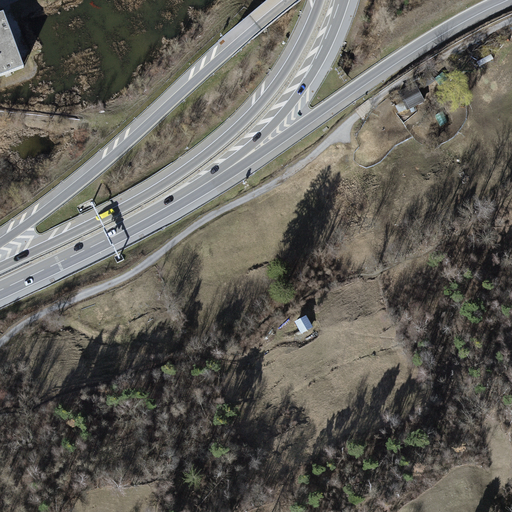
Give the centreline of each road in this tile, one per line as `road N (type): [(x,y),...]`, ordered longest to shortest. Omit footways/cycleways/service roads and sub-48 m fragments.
road 1 (track): [(0,352),(28,325),(136,276),(203,224),(292,177),(409,76),(511,24)]
road 2 (motorway): [(317,0),(274,84),(209,150),(144,194),(0,266)]
road 3 (trunk): [(284,0),(110,156),(0,240)]
road 4 (motorway): [(108,238),(229,161),(277,117),(317,59),(342,0)]
road 5 (trunk): [(235,167),(424,41),(501,0)]
road 6 (motorway): [(108,238),(235,167)]
